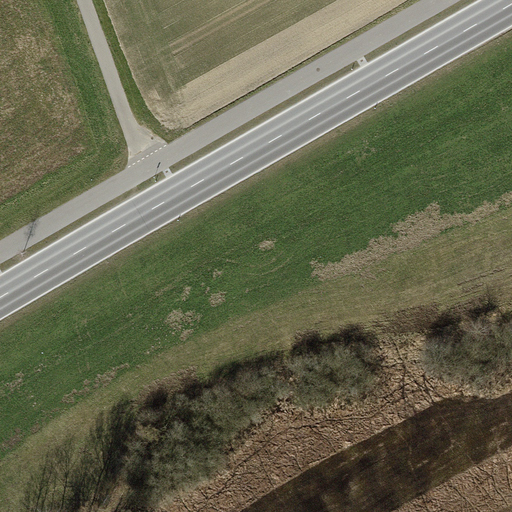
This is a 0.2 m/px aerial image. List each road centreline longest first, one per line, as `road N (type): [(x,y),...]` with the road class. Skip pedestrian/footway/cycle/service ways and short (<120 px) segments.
road 1 (secondary): [(511,4),(0,299)]
road 2 (track): [(0,250),(434,0)]
road 3 (track): [(74,0),(134,166)]
